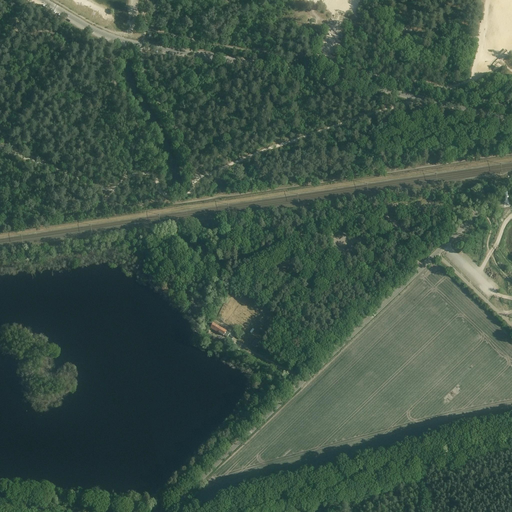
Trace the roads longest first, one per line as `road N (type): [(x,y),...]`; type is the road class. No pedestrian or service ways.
road 1 (tertiary): [(511,119),(335,77),(125,43),(42,0)]
road 2 (tertiary): [(169,511),(511,181)]
road 3 (unknown): [(142,45),(149,29),(312,55),(470,93)]
road 4 (track): [(511,435),(222,511)]
